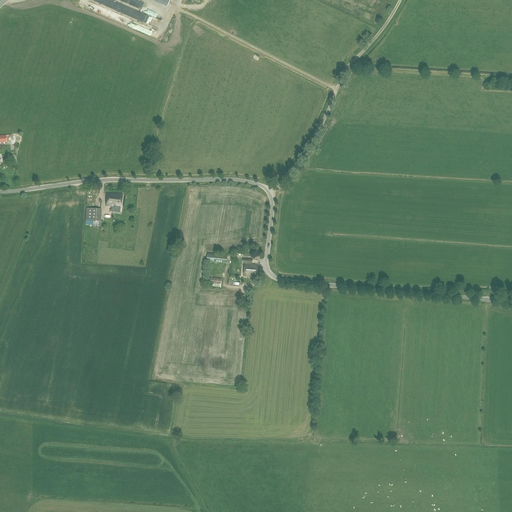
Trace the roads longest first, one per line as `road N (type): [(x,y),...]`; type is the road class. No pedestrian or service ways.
road 1 (unclassified): [(511,302),(279,280),(265,261),(272,201),(252,182),(95,180),(0,191)]
road 2 (track): [(336,89),(173,6)]
